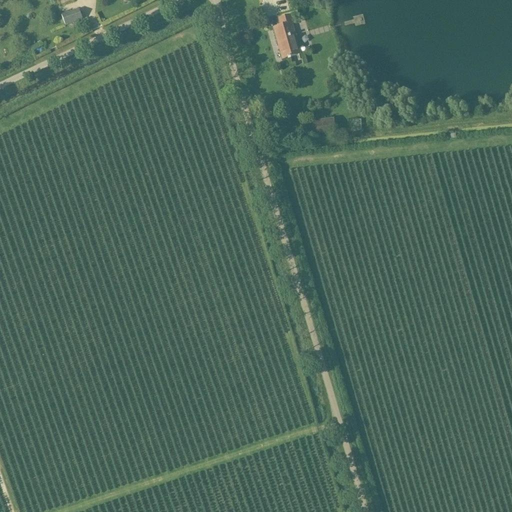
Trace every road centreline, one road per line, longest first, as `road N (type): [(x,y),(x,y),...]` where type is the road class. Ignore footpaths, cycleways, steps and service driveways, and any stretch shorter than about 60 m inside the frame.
road 1 (unclassified): [(364,511),(216,0)]
road 2 (unclassified): [(181,0),(0,87)]
